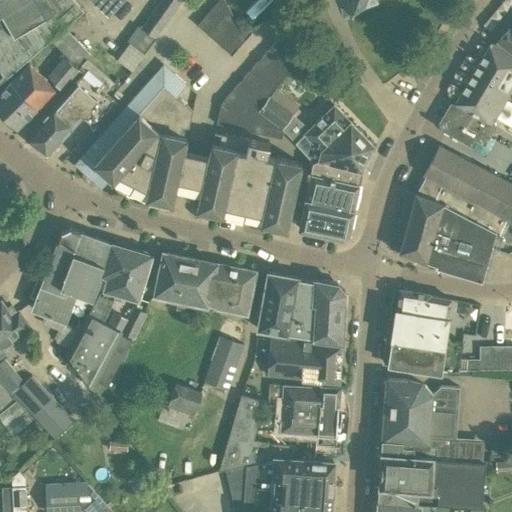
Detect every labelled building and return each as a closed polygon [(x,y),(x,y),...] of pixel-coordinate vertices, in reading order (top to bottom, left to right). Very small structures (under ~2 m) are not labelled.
[(0,0),(0,83),(84,11),(74,0),(0,0)] [(90,0),(107,16),(122,0),(90,0)] [(155,37),(181,0),(161,0),(142,27),(155,37)] [(229,11),(230,10),(224,0),(218,0),(197,25),(207,34),(208,35),(229,11)] [(278,0),(263,0),(255,9),(263,17),(279,0),(278,0)] [(511,10),(510,9),(490,33),(498,39),(497,39),(511,51),(511,10)] [(238,25),(230,10),(229,11),(208,35),(220,45),(238,25)] [(238,25),(220,45),(231,55),(251,33),(250,29),(241,31),(238,26),(238,25)] [(76,68),(86,58),(90,53),(68,30),(54,42),(66,55),(65,56),(76,68)] [(297,62),(289,46),(287,38),(277,40),(269,48),(292,68),(297,62)] [(137,42),(124,56),(140,70),(152,57),(137,42)] [(489,44),(455,102),(450,103),(441,118),(444,131),(470,146),(475,138),(484,144),(495,125),(492,123),(511,88),(511,55),(494,43),(491,46),(489,44)] [(108,76),(119,63),(98,45),(87,58),(108,76)] [(259,59),(282,79),(292,68),(269,48),(259,59)] [(47,76),(61,90),(78,70),(76,68),(65,56),(47,76)] [(113,82),(86,58),(76,68),(78,70),(81,73),(66,91),(26,137),(48,154),(113,82)] [(259,59),(250,70),(272,90),(273,89),(282,79),(259,59)] [(0,111),(16,128),(55,90),(29,64),(0,92),(0,111)] [(240,81),(262,101),(272,90),(250,70),(240,80),(240,81)] [(174,190),(200,196),(197,208),(286,228),(301,163),(276,157),(276,159),(267,157),(270,144),(214,132),(209,155),(183,150),(186,137),(180,135),(182,126),(188,128),(192,110),(176,96),(186,85),(174,74),(172,76),(155,77),(153,75),(125,107),(128,110),(87,155),(88,171),(104,185),(111,177),(128,192),(172,202),(174,190)] [(230,92),(253,112),(255,110),(262,101),(240,81),(230,92)] [(230,92),(221,102),(244,122),(245,122),(253,112),(230,92)] [(269,97),(259,112),(284,131),(312,161),(313,157),(362,168),(374,144),(334,104),(309,128),(293,114),(294,113),(269,97)] [(243,130),(244,122),(221,102),(216,124),(220,125),(243,130)] [(244,130),(281,139),(284,131),(259,112),(258,112),(256,110),(255,111),(245,122),(244,130)] [(511,182),(440,144),(424,174),(426,175),(417,192),(416,192),(415,194),(406,190),(390,246),(400,249),(399,251),(436,264),(435,266),(481,280),(495,230),(511,239),(511,182)] [(361,170),(362,168),(313,157),(312,161),(314,162),(306,197),(305,197),(298,227),(341,237),(349,232),(354,208),(353,208),(359,184),(358,183),(361,170)] [(102,268),(111,242),(69,227),(60,231),(43,281),(36,279),(30,296),(35,300),(32,309),(47,314),(44,323),(59,328),(55,337),(56,341),(70,348),(78,330),(66,324),(77,292),(93,298),(101,276),(103,268),(102,268)] [(92,389),(121,335),(122,332),(121,331),(102,321),(114,299),(120,301),(123,293),(137,298),(151,255),(111,242),(102,268),(103,268),(101,276),(107,278),(103,290),(104,290),(102,295),(99,294),(88,313),(87,312),(78,330),(70,348),(67,354),(92,389)] [(201,302),(209,261),(163,252),(155,292),(178,297),(176,308),(194,312),(196,301),(201,302)] [(209,261),(201,302),(216,305),(215,307),(247,313),(255,271),(209,261)] [(289,334),(293,335),(302,278),(300,277),(300,275),(266,270),(256,330),(289,335),(289,334)] [(302,278),(293,335),(341,343),(344,292),(340,292),(337,288),(338,284),(302,278)] [(440,372),(440,371),(458,370),(463,341),(444,338),(451,298),(398,288),(392,330),(387,363),(440,372)] [(6,309),(1,301),(0,301),(0,346),(29,327),(19,311),(16,313),(11,306),(6,309)] [(147,313),(133,306),(121,331),(122,332),(135,339),(147,313)] [(131,341),(121,335),(112,352),(123,358),(131,341)] [(228,390),(244,344),(220,335),(203,381),(228,390)] [(339,382),(341,345),(307,342),(272,338),(269,375),(339,382)] [(466,370),(511,369),(511,348),(505,348),(505,345),(479,346),(479,358),(467,359),(466,370)] [(12,392),(24,381),(4,357),(0,361),(0,381),(11,394),(12,393),(12,392)] [(104,370),(98,381),(108,386),(114,375),(104,370)] [(31,374),(12,392),(55,439),(75,420),(31,374)] [(432,392),(425,384),(407,383),(407,379),(387,378),(377,511),(453,511),(454,505),(482,507),(485,462),(454,460),(455,437),(459,387),(440,385),(432,392)] [(192,418),(200,391),(169,382),(157,422),(183,430),(187,417),(192,418)] [(0,407),(11,399),(0,384),(0,407)] [(337,436),(341,389),(284,385),(281,430),(317,433),(316,443),(335,445),(336,435),(337,436)] [(266,458),(295,459),(296,446),(266,444),(253,440),(265,401),(241,393),(219,471),(225,469),(266,458)] [(491,454),(511,453),(511,441),(490,442),(491,454)] [(329,511),(334,461),(295,459),(266,458),(225,469),(235,511),(329,511)] [(80,511),(80,510),(98,494),(87,483),(87,480),(45,483),(46,511),(80,511)] [(13,511),(23,511),(22,485),(12,486),(13,511)] [(13,511),(12,486),(1,487),(3,511),(13,511)] [(81,511),(113,511),(98,494),(80,510),(81,511)]
